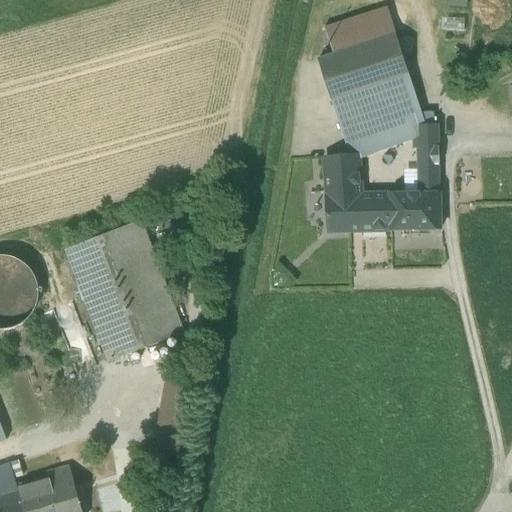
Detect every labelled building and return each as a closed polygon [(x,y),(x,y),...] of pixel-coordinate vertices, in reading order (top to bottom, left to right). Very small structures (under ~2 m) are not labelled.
[(389,13),(325,33),(332,55),(396,35),(389,13)] [(333,105),(411,80),(396,35),(332,55),(318,60),(333,105)] [(411,80),(333,105),(350,158),(357,158),(357,159),(371,155),(413,140),(413,126),(425,125),(422,113),(411,80)] [(434,125),(433,113),(422,113),(425,125),(434,125)] [(425,125),(413,126),(413,140),(413,150),(438,149),(438,125),(434,125),(425,125)] [(438,149),(413,150),(418,165),(439,164),(438,149)] [(371,155),(357,159),(358,167),(372,163),(371,155)] [(350,158),(320,161),(325,231),(390,230),(389,196),(360,197),(358,167),(357,159),(357,158),(350,158)] [(439,164),(418,165),(419,195),(389,196),(390,230),(440,229),(440,195),(439,195),(439,164)] [(140,222),(66,250),(108,362),(183,334),(140,222)] [(0,329),(6,330),(20,326),(31,317),(37,304),(39,290),(35,276),(26,265),(13,258),(0,256),(0,329)] [(72,303),(39,317),(64,384),(96,366),(72,303)] [(46,463),(68,458),(66,448),(44,454),(46,463)] [(9,464),(0,467),(0,480),(3,491),(17,487),(16,486),(9,464)] [(47,476),(16,486),(17,487),(25,511),(81,511),(68,465),(46,472),(47,476)] [(3,491),(0,480),(0,511),(25,511),(17,487),(3,491)]
